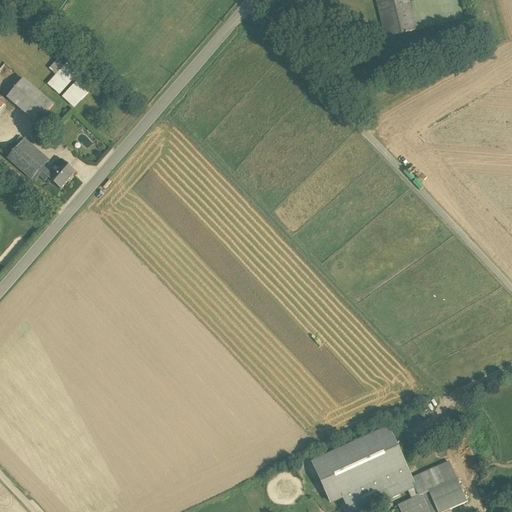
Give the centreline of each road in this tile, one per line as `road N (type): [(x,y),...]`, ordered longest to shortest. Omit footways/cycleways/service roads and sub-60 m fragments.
road 1 (unclassified): [(511,285),(246,7)]
road 2 (secondary): [(246,7),(0,291)]
